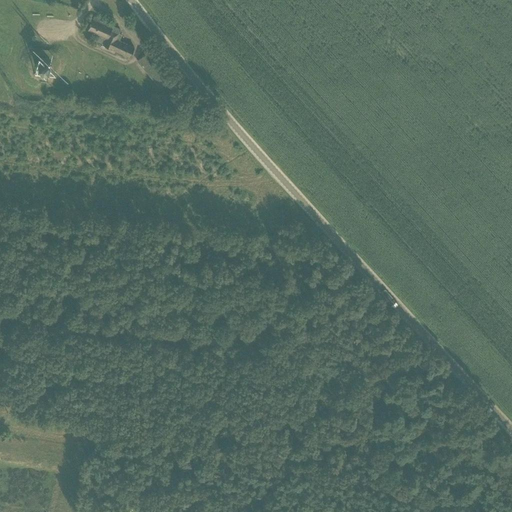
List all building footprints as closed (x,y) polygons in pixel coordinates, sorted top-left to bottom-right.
[(89,26),(88,30),(99,35),(97,41),(104,44),(103,46),(129,57),(130,57),(134,48),(119,41),(122,35),(118,33),(120,30),(113,26),(94,17),(89,26)] [(147,44),(142,48),(146,53),(147,52),(150,55),(154,52),(147,44)] [(137,61),(160,88),(170,79),(147,52),(146,53),(137,61)] [(50,62),(49,60),(47,59),(46,59),(44,58),(42,58),(41,58),(39,59),(38,60),(37,61),(36,63),(35,64),(35,66),(35,68),(35,69),(36,71),(37,72),(38,74),(40,74),(41,75),(43,75),(45,75),(46,74),(48,74),(49,73),(50,71),(51,70),(52,68),(52,66),(51,65),(51,63),(50,62)] [(149,104),(173,108),(173,103),(150,99),(149,104)]
